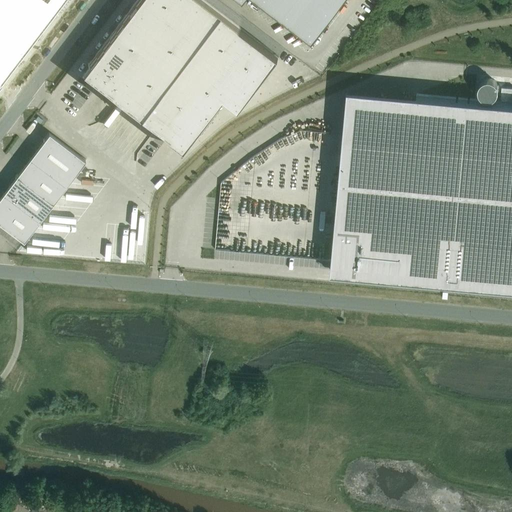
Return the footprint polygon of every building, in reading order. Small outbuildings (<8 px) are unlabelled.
[(0,0),(0,26),(17,0),(0,0)] [(204,0),(138,0),(83,72),(138,114),(184,149),(223,98),(238,109),(278,56),(204,0)] [(243,0),(255,0),(311,43),(343,0),(236,0),(241,3),(243,0)] [(511,86),(502,86),(501,99),(511,100),(511,86)] [(343,133),(330,270),(511,286),(511,101),(417,93),(412,139),(343,133)] [(0,194),(0,222),(23,240),(85,159),(48,131),(0,194)]
